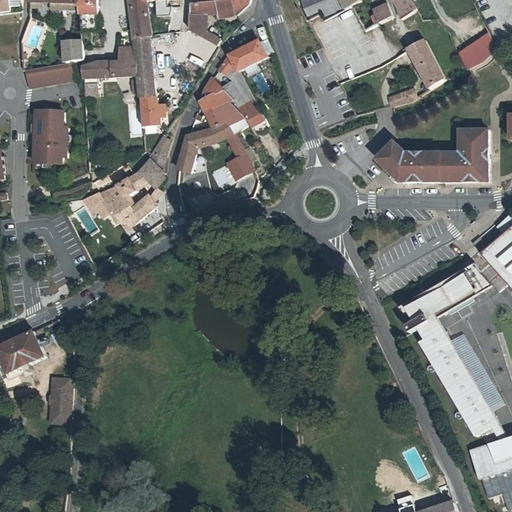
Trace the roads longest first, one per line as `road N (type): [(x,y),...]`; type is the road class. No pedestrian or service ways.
road 1 (tertiary): [(333,229),(467,511)]
road 2 (residential): [(270,3),(200,88),(178,139),(179,233)]
road 3 (residential): [(37,319),(20,213),(18,71)]
road 4 (residential): [(83,299),(77,511)]
road 5 (tertiary): [(319,175),(270,3)]
road 6 (tertiary): [(511,196),(349,204)]
